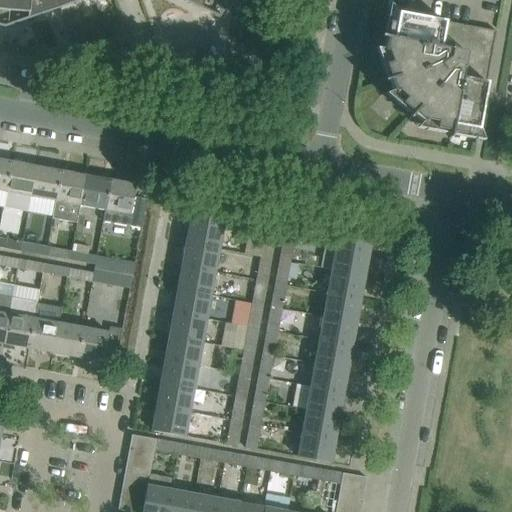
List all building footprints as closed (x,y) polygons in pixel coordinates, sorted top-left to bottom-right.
[(180,0),(218,18),(219,18),(229,0),(0,0),(0,26),(4,28),(82,0),(180,0)] [(491,59),(496,31),(397,13),(395,24),(389,23),(386,37),(380,36),(380,38),(386,39),(383,52),(387,53),(390,63),(384,65),(389,79),(383,81),(384,83),(389,81),(393,93),(397,92),(405,99),(401,104),(412,114),(408,118),(409,120),(413,115),(423,123),(425,121),(436,123),(435,129),(450,132),(449,138),(450,138),(452,132),(466,135),(467,129),(478,131),(487,83),(483,82),(487,59),(491,59)] [(0,190),(5,192),(10,163),(0,160),(0,190)] [(10,163),(5,192),(30,196),(36,167),(10,163)] [(30,196),(56,201),(61,172),(36,167),(30,196)] [(61,172),(56,201),(52,221),(77,225),(80,205),(85,176),(61,172)] [(80,205),(104,210),(110,181),(85,176),(80,205)] [(146,199),(133,197),(135,185),(110,181),(104,210),(129,214),(128,222),(129,222),(142,224),(146,199)] [(222,227),(226,203),(227,202),(195,197),(191,221),(222,227)] [(275,236),(280,212),(269,210),(264,234),(275,236)] [(288,213),(283,238),(294,240),(299,216),(299,215),(288,213)] [(191,221),(186,244),(218,250),(222,227),(191,221)] [(372,229),(341,223),(341,224),(336,247),(368,253),(372,229)] [(271,260),(275,236),(264,234),(260,258),(271,260)] [(290,263),(294,240),(283,238),(279,261),(290,263)] [(0,239),(0,248),(20,252),(22,243),(0,239)] [(39,246),(22,243),(20,252),(37,255),(39,246)] [(186,244),(182,268),(214,273),(218,250),(186,244)] [(364,276),(368,253),(336,247),(332,270),(364,276)] [(47,248),(46,257),(70,261),(72,252),(47,248)] [(72,252),(70,261),(95,266),(96,257),(72,252)] [(19,260),(0,256),(0,265),(17,269),(19,260)] [(96,257),(95,266),(94,270),(103,271),(119,274),(121,261),(96,257)] [(267,283),(271,260),(260,258),(256,281),(267,283)] [(17,269),(43,273),(44,264),(19,260),(17,269)] [(285,286),(290,263),(279,261),(274,284),(285,286)] [(51,265),(50,275),(67,278),(69,269),(51,265)] [(182,268),(178,291),(209,297),(214,273),(182,268)] [(93,273),(69,269),(67,278),(92,282),(93,273)] [(364,276),(332,270),(328,294),(359,299),(364,276)] [(103,271),(101,284),(117,287),(119,274),(103,271)] [(263,306),(267,283),(256,281),(252,304),(263,306)] [(281,309),(285,286),(274,284),(270,307),(281,309)] [(178,291),(174,314),(205,320),(209,297),(178,291)] [(355,323),(359,299),(328,294),(324,317),(355,323)] [(0,343),(4,344),(9,315),(12,299),(0,296),(0,343)] [(34,320),(37,306),(37,303),(12,299),(9,315),(4,344),(29,349),(34,320)] [(259,329),(263,306),(252,304),(248,327),(259,329)] [(54,353),(59,324),(61,310),(37,306),(34,320),(29,349),(54,353)] [(277,333),(281,309),(270,307),(266,331),(277,333)] [(174,314),(169,337),(201,343),(205,320),(174,314)] [(355,323),(324,317),(320,340),(351,346),(355,323)] [(54,353),(78,358),(83,328),(59,324),(54,353)] [(83,328),(78,358),(103,362),(105,352),(116,354),(117,354),(121,329),(110,327),(108,333),(83,328)] [(254,353),(259,329),(248,327),(243,351),(254,353)] [(273,356),(277,333),(266,331),(262,354),(273,356)] [(169,337),(165,360),(197,366),(201,343),(169,337)] [(347,369),(351,346),(320,340),(315,363),(347,369)] [(250,376),(254,353),(243,351),(239,374),(250,376)] [(268,379),(273,356),(262,354),(257,377),(268,379)] [(165,360),(161,384),(192,389),(197,366),(165,360)] [(347,369),(315,363),(311,387),(343,392),(347,369)] [(246,399),(250,376),(239,374),(235,397),(246,399)] [(264,402),(268,379),(257,377),(253,400),(264,402)] [(161,384),(157,407),(188,413),(192,389),(161,384)] [(338,416),(343,392),(311,387),(307,410),(338,416)] [(242,422),(246,399),(235,397),(231,420),(242,422)] [(260,426),(264,402),(253,400),(249,424),(260,426)] [(157,407),(152,431),(184,437),(188,413),(157,407)] [(338,416),(307,410),(303,433),(334,439),(338,416)] [(238,446),(242,422),(231,420),(226,444),(238,446)] [(255,449),(260,426),(249,424),(244,447),(255,449)] [(330,463),(334,439),(303,433),(298,457),(330,463)] [(131,436),(129,448),(152,452),(152,450),(153,450),(155,440),(131,436)] [(153,450),(177,454),(179,444),(155,440),(153,450)] [(177,454),(200,458),(202,448),(179,444),(177,454)] [(150,464),(152,452),(129,448),(127,460),(150,464)] [(202,448),(200,458),(224,463),(225,453),(202,448)] [(249,457),(225,453),(224,463),(247,467),(249,457)] [(249,457),(247,467),(270,471),(272,461),(249,457)] [(127,460),(124,473),(148,477),(150,464),(127,460)] [(295,465),(272,461),(270,471),(294,475),(295,465)] [(295,465),(294,475),(317,480),(319,470),(295,465)] [(317,480),(340,484),(341,474),(319,470),(317,480)] [(146,488),(148,477),(124,473),(122,485),(146,489),(146,488)] [(342,486),(364,490),(366,478),(341,474),(340,484),(342,484),(342,486)] [(122,485),(120,497),(143,502),(146,489),(122,485)] [(362,503),(364,490),(342,486),(340,499),(362,503)] [(165,511),(169,492),(146,488),(146,489),(143,502),(141,511),(165,511)] [(189,511),(193,496),(169,492),(165,511),(189,511)] [(189,511),(214,511),(216,500),(193,496),(189,511)] [(125,511),(141,511),(143,502),(120,497),(118,511),(125,511)] [(340,511),(360,511),(362,503),(340,499),(337,511),(340,511)] [(238,511),(240,505),(216,500),(214,511),(238,511)]
